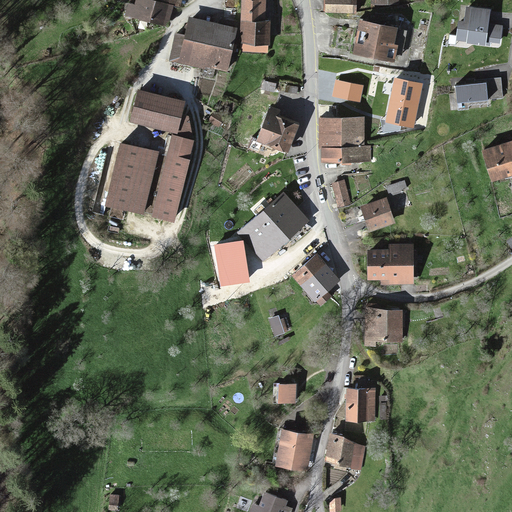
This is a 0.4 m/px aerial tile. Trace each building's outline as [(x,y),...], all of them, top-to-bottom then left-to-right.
[(135,0),(131,19),(163,26),(168,6),(176,8),(178,0),(135,0)] [(237,0),(237,43),(240,43),(240,51),(265,51),(265,43),(268,43),(269,22),(261,22),(261,0),(237,0)] [(321,0),(321,14),(351,15),(351,0),(321,0)] [(457,41),(485,45),(486,42),(499,43),(501,25),(488,24),(490,10),(467,7),(465,22),(459,21),(457,41)] [(232,31),(186,20),(182,38),(173,36),(168,61),(204,69),(205,65),(224,69),(232,31)] [(358,25),(350,56),(383,65),(391,34),(358,25)] [(396,78),(386,121),(412,127),(422,84),(396,78)] [(475,84),(456,86),(458,102),(502,98),(500,78),(474,81),(475,84)] [(335,81),(333,96),(359,101),(362,86),(335,81)] [(185,104),(140,93),(133,123),(178,133),(182,117),(185,104)] [(277,111),(242,99),(227,145),(246,151),(249,140),(286,153),(295,127),(274,119),(277,111)] [(178,133),(158,217),(183,223),(204,140),(195,119),(182,117),(178,133)] [(364,117),(319,118),(319,148),(321,148),(321,162),(371,160),(370,145),(365,146),(364,117)] [(511,141),(475,155),(485,183),(511,173),(511,141)] [(112,206),(148,215),(164,154),(128,144),(112,206)] [(340,182),(329,185),(336,207),(347,204),(340,182)] [(282,196),(238,234),(262,262),(306,224),(282,196)] [(383,199),(357,207),(364,231),(390,224),(383,199)] [(385,252),(364,252),(364,279),(379,279),(379,285),(408,286),(409,248),(385,247),(385,252)] [(313,259),(291,277),(317,308),(328,299),(322,292),(333,282),(313,259)] [(396,311),(364,311),(364,347),(372,347),(372,343),(397,343),(396,311)] [(373,392),(345,392),(345,422),(373,422),(373,392)] [(309,436),(277,432),(272,467),(304,471),(309,436)] [(330,439),(324,462),(357,470),(362,447),(330,439)] [(253,503),(249,511),(290,511),(292,508),(286,506),(288,500),(264,491),(259,506),(253,503)] [(114,511),(115,498),(108,497),(106,511),(114,511)]
